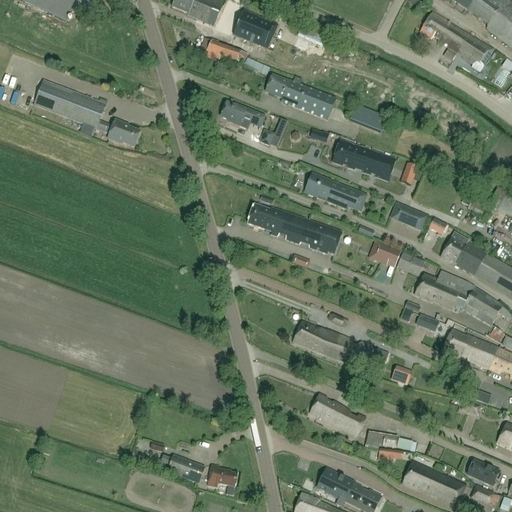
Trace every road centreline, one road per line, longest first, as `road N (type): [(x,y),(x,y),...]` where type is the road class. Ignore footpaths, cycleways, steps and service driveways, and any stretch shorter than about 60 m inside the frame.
road 1 (tertiary): [(277,511),(242,352),(142,0)]
road 2 (unclassified): [(511,124),(464,89),(279,0)]
